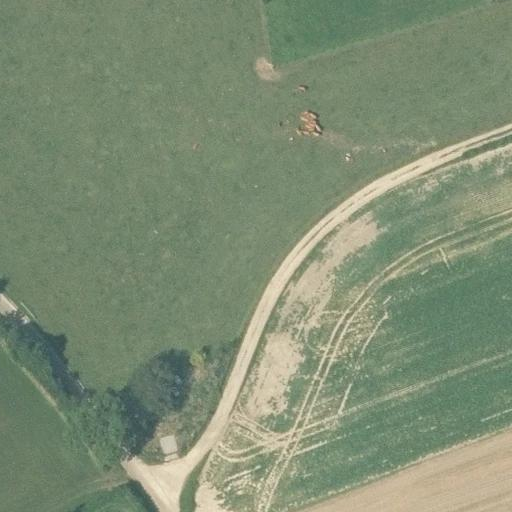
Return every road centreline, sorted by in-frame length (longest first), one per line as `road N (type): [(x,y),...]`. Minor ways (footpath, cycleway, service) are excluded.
road 1 (track): [(222,413),(267,290),(313,230),(385,180),(511,130)]
road 2 (unclassified): [(165,511),(0,305)]
